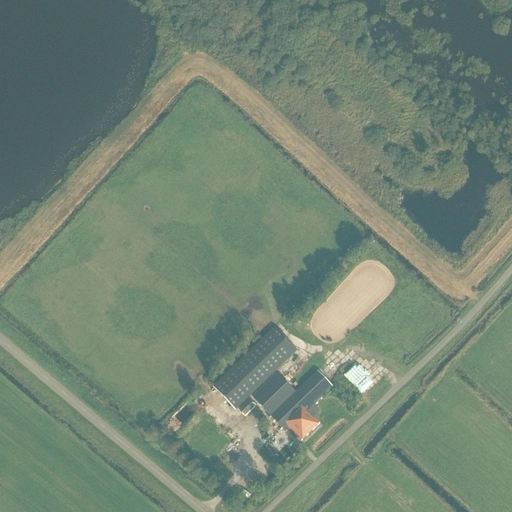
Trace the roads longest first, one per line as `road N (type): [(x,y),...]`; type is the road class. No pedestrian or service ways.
road 1 (unclassified): [(269,511),(511,268)]
road 2 (tertiary): [(201,511),(0,341)]
